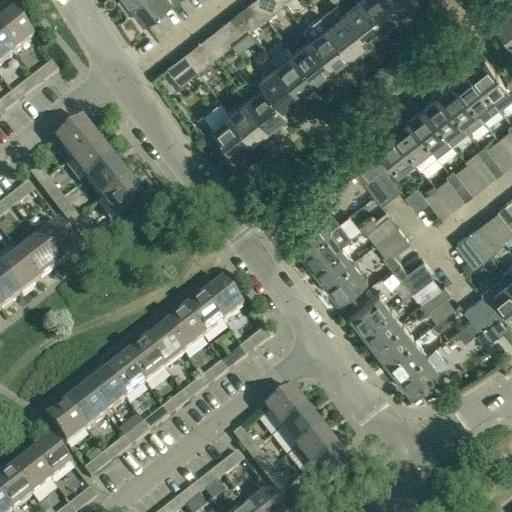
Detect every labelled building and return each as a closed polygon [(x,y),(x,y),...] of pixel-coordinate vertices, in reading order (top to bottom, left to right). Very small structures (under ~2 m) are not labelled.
[(118,0),(117,1),(122,9),(134,0),(118,0)] [(134,0),(122,9),(128,17),(135,12),(142,22),(169,1),(172,5),(178,0),(134,0)] [(279,0),(268,0),(276,10),(283,5),(279,0)] [(384,27),(363,0),(359,0),(344,12),(371,47),(379,41),(374,34),(384,27)] [(363,0),(384,27),(393,20),(398,26),(406,20),(389,0),(363,0)] [(389,0),(406,20),(413,14),(408,8),(417,0),(389,0)] [(511,44),(511,12),(507,6),(506,4),(500,9),(502,10),(491,18),(511,44)] [(235,14),(249,31),(255,26),(242,9),(235,14)] [(371,47),(344,12),(327,25),(349,54),(358,47),(363,53),(371,47)] [(13,13),(0,23),(0,37),(14,55),(34,40),(13,13)] [(235,14),(228,19),(242,37),(249,31),(235,14)] [(316,34),(310,39),(337,74),(345,68),(340,61),(349,54),(327,25),(325,27),(318,18),(309,25),(316,34)] [(221,53),(207,36),(200,41),(214,58),(221,53)] [(0,66),(14,55),(0,37),(0,66)] [(310,39),(293,52),(315,81),(324,74),(329,80),(337,74),(310,39)] [(200,41),(194,47),(207,64),(214,58),(200,41)] [(275,66),(302,101),(310,95),(305,88),(315,81),(293,52),(275,66)] [(479,62),(469,70),(499,110),(511,100),(511,86),(509,82),(506,85),(484,58),(483,59),(482,57),(477,61),(479,62)] [(58,72),(52,63),(37,75),(43,83),(58,72)] [(173,63),(166,68),(179,86),(186,81),(173,63)] [(302,101),(275,66),(258,80),(281,108),(290,101),(294,107),(302,101)] [(463,74),(453,82),(484,122),(499,110),(469,70),(468,71),(466,69),(462,73),(463,74)] [(24,98),(38,87),(32,79),(18,90),(24,98)] [(281,108),(258,80),(241,93),(246,99),(272,134),(280,128),(276,122),(286,114),(281,108)] [(468,134),(484,122),(453,82),(452,83),(451,81),(446,85),(447,86),(437,94),(468,134)] [(432,98),(422,106),(452,146),(468,134),(437,94),(437,95),(436,93),(431,97),(432,98)] [(0,108),(4,114),(19,102),(12,94),(0,103),(0,108)] [(246,99),(228,113),(250,142),(260,134),(265,140),(272,134),(246,99)] [(437,159),(452,146),(422,106),(421,107),(420,105),(415,109),(416,110),(406,118),(437,159)] [(250,142),(228,113),(211,126),(224,144),(217,149),(225,159),(232,153),(233,155),(250,142)] [(401,122),(390,130),(413,161),(421,171),(437,159),(406,118),(405,119),(404,117),(399,121),(401,122)] [(55,142),(70,161),(97,141),(98,139),(97,138),(97,136),(97,135),(97,134),(96,133),(95,131),(94,130),(94,129),(92,128),(91,127),(89,126),(88,126),(85,125),(82,121),(55,142)] [(398,173),(413,161),(390,130),(390,131),(389,129),(384,133),(385,135),(366,149),(374,159),(382,169),(387,175),(395,169),(398,173)] [(97,141),(70,161),(86,181),(112,161),(97,141)] [(477,152),(486,165),(494,159),(484,147),(477,152)] [(360,170),(368,180),(373,176),(382,169),(374,159),(360,170)] [(486,165),(495,177),(503,171),(494,159),(486,165)] [(86,181),(101,201),(128,181),(112,161),(86,181)] [(28,173),(34,180),(39,187),(48,180),(37,166),(28,173)] [(399,191),(387,175),(382,169),(373,176),(390,198),(399,191)] [(455,189),(463,183),(453,170),(446,176),(455,189)] [(381,205),(390,198),(373,176),(363,183),(381,205)] [(143,201),(128,181),(101,201),(117,221),(143,201)] [(455,189),(464,201),(472,195),(463,183),(455,189)] [(54,206),(63,200),(52,185),(43,192),(54,206)] [(22,189),(7,200),(14,209),(28,197),(22,189)] [(423,194),(410,204),(416,211),(424,206),(428,202),(423,194)] [(2,204),(0,205),(0,219),(9,213),(2,204)] [(69,226),(78,219),(67,205),(59,212),(69,226)] [(511,219),(511,213),(505,205),(498,210),(507,223),(511,219)] [(300,253),(330,230),(317,214),(287,237),(288,238),(286,240),(290,244),(292,243),(300,253)] [(370,217),(358,227),(364,234),(376,224),(370,217)] [(304,258),(312,269),(342,245),(350,239),(338,223),(330,230),(300,253),(300,254),(298,255),(302,260),(304,258)] [(39,239),(59,266),(79,251),(59,224),(39,239)] [(74,231),(85,246),(94,239),(83,225),(74,231)] [(467,235),(476,247),(484,241),(474,229),(467,235)] [(474,268),(486,259),(476,247),(467,235),(455,244),(474,268)] [(39,239),(19,255),(40,282),(59,266),(39,239)] [(493,253),(484,241),(476,247),(486,259),(493,253)] [(342,245),(312,269),(310,270),(314,275),(316,274),(324,284),(354,261),(342,245)] [(399,264),(393,256),(390,251),(382,257),(392,270),(399,264)] [(0,270),(20,297),(40,282),(19,255),(0,269),(0,270)] [(354,261),(324,284),(322,285),(326,291),(328,289),(337,300),(366,277),(354,261)] [(409,276),(403,280),(411,292),(433,276),(422,261),(406,273),(409,276)] [(406,273),(399,264),(392,270),(401,282),(403,280),(409,276),(406,273)] [(511,265),(502,273),(508,281),(511,285),(511,265)] [(20,297),(0,270),(0,311),(0,312),(20,297)] [(483,297),(500,319),(508,329),(511,325),(511,285),(508,281),(493,293),(488,287),(480,293),(483,297)] [(243,309),(222,282),(202,298),(223,324),(243,309)] [(444,286),(432,296),(438,303),(450,294),(444,286)] [(361,331),(391,308),(379,292),(349,316),(349,317),(348,318),(351,323),(353,322),(361,331)] [(426,313),(438,303),(432,296),(420,305),(426,313)] [(500,319),(483,297),(473,304),(490,326),(500,319)] [(202,298),(183,313),(204,340),(223,324),(202,298)] [(490,326),(473,304),(464,312),(481,334),(490,326)] [(403,324),(391,308),(361,331),(361,332),(360,333),(364,338),(365,337),(373,347),(403,324)] [(204,340),(183,313),(163,328),(184,355),(204,340)] [(470,322),(455,333),(463,344),(478,333),(470,322)] [(416,339),(403,324),(373,347),(371,349),(376,353),(377,352),(385,363),(416,339)] [(163,328),(143,344),(164,370),(184,355),(163,328)] [(268,340),(261,332),(246,344),(253,352),(268,340)] [(428,355),(416,339),(385,363),(384,364),(388,369),(389,368),(397,378),(428,355)] [(164,370),(143,344),(123,359),(144,386),(164,370)] [(234,367),(247,357),(241,348),(227,359),(234,367)] [(428,355),(397,378),(396,380),(400,385),(401,383),(410,394),(446,366),(434,350),(428,355)] [(123,359),(104,374),(124,401),(144,386),(123,359)] [(214,382),(228,372),(221,363),(207,374),(214,382)] [(104,374),(85,389),(105,416),(124,401),(104,374)] [(194,398),(208,387),(202,378),(188,389),(194,398)] [(86,431),(105,416),(85,389),(65,405),(86,431)] [(264,411),(280,431),(306,410),(291,390),(264,411)] [(175,413),(189,402),(182,394),(168,404),(175,413)] [(66,447),(86,431),(65,405),(45,420),(66,447)] [(155,428),(169,417),(163,409),(148,420),(155,428)] [(322,430),(306,410),(280,431),(295,451),(322,430)] [(129,435),(136,443),(150,432),(143,424),(129,435)] [(337,449),(322,430),(295,451),(310,470),(337,449)] [(238,442),(243,449),(248,456),(257,449),(246,436),(238,442)] [(116,459),(130,448),(123,439),(109,450),(116,459)] [(52,441),(31,456),(51,482),(71,467),(52,441)] [(353,470),(337,449),(310,470),(326,491),(353,470)] [(89,465),(96,474),(110,463),(104,455),(89,465)] [(261,455),(253,461),(264,476),(272,469),(261,455)] [(32,498),(51,482),(31,456),(11,472),(32,498)] [(231,458),(217,469),(223,478),(238,466),(231,458)] [(0,497),(11,511),(13,511),(32,498),(11,472),(0,480),(0,497)] [(211,473),(197,485),(204,493),(218,482),(211,473)] [(279,495),(287,489),(276,475),(268,481),(279,495)] [(198,497),(192,489),(178,499),(184,508),(198,497)] [(96,498),(89,490),(75,501),(81,510),(96,498)] [(248,509),(250,511),(282,511),(268,493),(248,509)] [(292,511),(298,511),(303,509),(293,495),(284,502),(292,511)] [(11,511),(0,497),(0,511),(11,511)]
